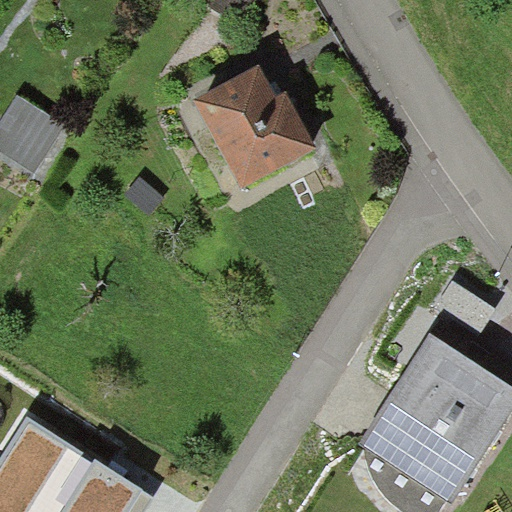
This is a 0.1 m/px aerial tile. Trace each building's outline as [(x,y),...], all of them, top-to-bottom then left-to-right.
[(265,0),(221,0),(217,9),(248,28),(265,0)] [(285,108),(271,80),(213,109),(257,198),(330,161),(300,101),(285,108)] [(70,131),(18,97),(0,124),(0,148),(41,175),(70,131)] [(463,511),(511,433),(511,392),(443,350),(369,469),(438,511),(463,511)] [(29,424),(0,468),(0,511),(138,511),(146,501),(29,424)]
